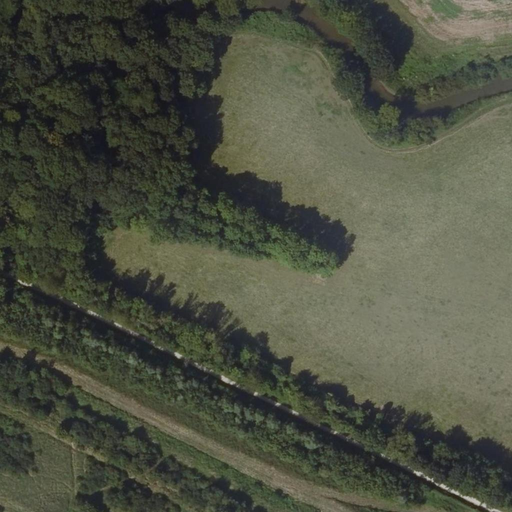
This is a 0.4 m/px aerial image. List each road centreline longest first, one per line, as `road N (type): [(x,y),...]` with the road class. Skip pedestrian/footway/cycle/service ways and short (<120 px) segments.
road 1 (track): [(450,511),(75,327),(0,305)]
road 2 (track): [(0,350),(32,357),(338,511)]
road 3 (track): [(300,497),(319,490),(429,511)]
